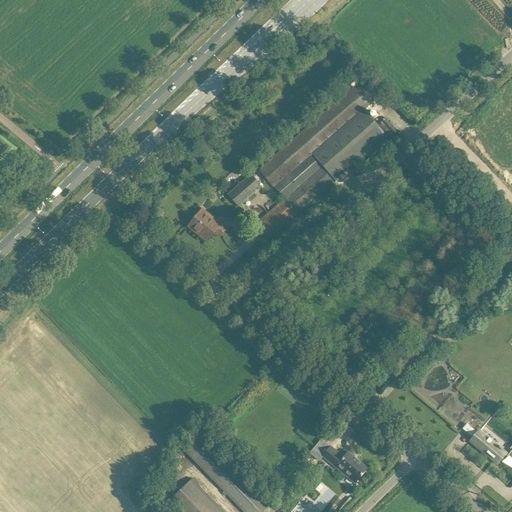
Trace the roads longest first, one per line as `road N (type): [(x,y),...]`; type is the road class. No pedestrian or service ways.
road 1 (primary): [(0,291),(307,0)]
road 2 (unclassified): [(236,300),(511,55)]
road 3 (primary): [(259,0),(0,253)]
road 4 (unclassified): [(417,457),(236,300)]
